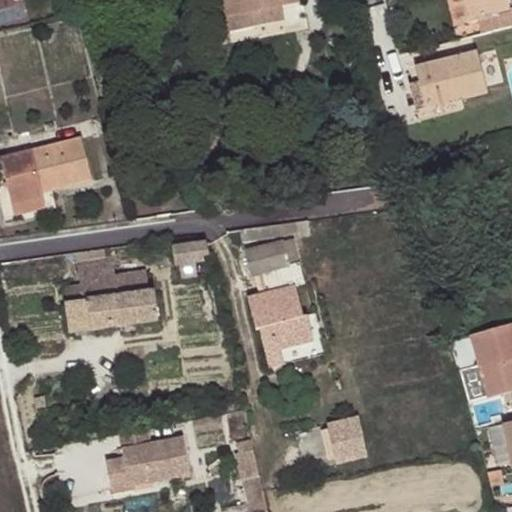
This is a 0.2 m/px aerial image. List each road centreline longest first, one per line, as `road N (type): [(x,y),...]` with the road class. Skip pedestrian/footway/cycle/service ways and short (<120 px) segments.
road 1 (residential): [(0,253),(197,236)]
road 2 (residential): [(38,511),(0,326)]
